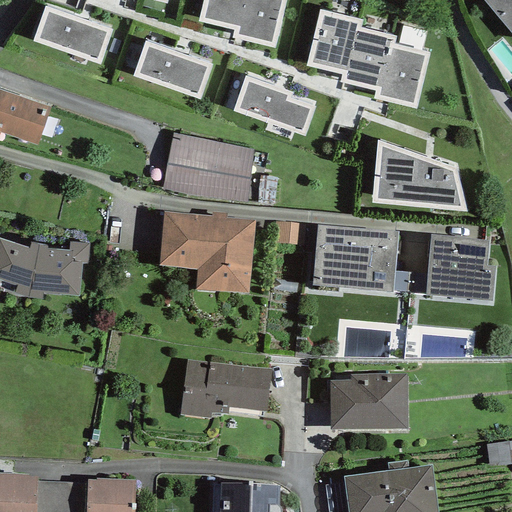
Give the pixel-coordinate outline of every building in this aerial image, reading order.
[(203,0),(198,22),(234,30),(240,32),(247,0),(203,0)] [(286,0),(247,0),(240,32),(234,30),(232,38),(274,49),(286,0)] [(511,0),(482,0),(511,34),(511,0)] [(112,30),(45,6),(32,41),(100,65),(112,30)] [(362,20),(319,10),(306,66),(342,75),(349,76),(360,28),(362,20)] [(397,37),(360,28),(349,76),(342,75),(340,83),(375,92),(383,93),(395,44),(397,37)] [(212,65),(144,42),(132,77),(200,100),(212,65)] [(429,53),(395,44),(383,93),(375,92),(373,99),(415,109),(429,53)] [(291,92),(245,76),(232,111),(305,137),(315,107),(289,98),(291,92)] [(50,107),(0,90),(0,132),(37,145),(50,107)] [(255,149),(172,135),(162,189),(245,204),(255,149)] [(456,168),(377,141),(372,203),(466,211),(456,168)] [(211,216),(163,212),(159,266),(197,270),(195,290),(248,294),(255,220),(226,218),(226,213),(212,212),(211,216)] [(304,225),(274,222),(272,243),(302,246),(304,225)] [(398,232),(317,225),(312,286),(393,292),(398,232)] [(488,240),(431,235),(425,296),(493,301),(496,266),(486,265),(488,240)] [(0,238),(0,279),(17,286),(14,293),(28,298),(43,300),(43,293),(79,296),(82,264),(88,265),(90,244),(69,242),(69,251),(46,249),(47,245),(30,243),(29,249),(0,238)] [(228,408),(267,412),(272,369),(186,360),(180,415),(211,419),(212,413),(227,414),(228,408)] [(329,380),(329,430),(407,430),(407,374),(350,374),(350,380),(329,380)] [(511,441),(486,445),(489,466),(511,463),(511,441)] [(387,463),(388,470),(408,467),(407,461),(387,463)] [(437,511),(431,464),(408,467),(388,470),(343,476),(344,483),(348,511),(437,511)] [(0,511),(36,511),(37,481),(37,476),(28,476),(28,474),(0,473),(0,511)] [(133,511),(135,479),(96,478),(96,480),(87,480),(87,483),(86,511),(133,511)] [(86,511),(87,483),(37,481),(36,511),(86,511)] [(220,485),(213,485),(211,511),(281,511),(282,511),(281,509),(280,507),(278,506),(279,486),(220,483),(220,485)] [(348,511),(344,483),(325,486),(328,511),(348,511)]
